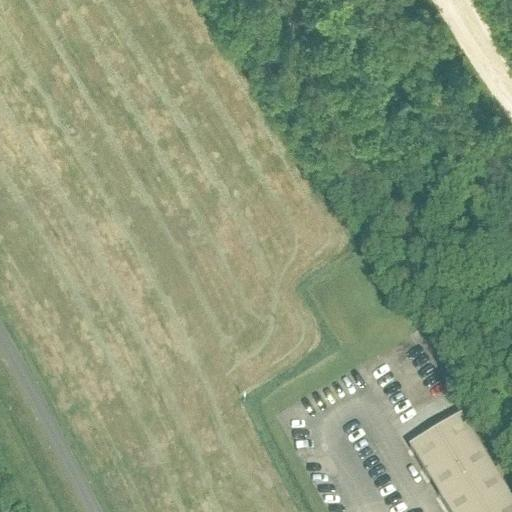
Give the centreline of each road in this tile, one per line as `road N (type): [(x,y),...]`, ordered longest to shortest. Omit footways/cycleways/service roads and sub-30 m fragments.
road 1 (unknown): [(356,511),(339,473),(332,425),(353,393),(413,357)]
road 2 (unclassified): [(90,511),(0,339)]
